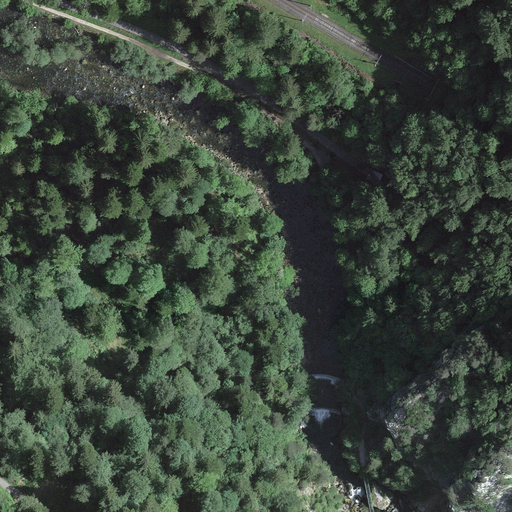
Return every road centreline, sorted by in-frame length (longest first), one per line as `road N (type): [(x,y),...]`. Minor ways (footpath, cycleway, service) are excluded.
road 1 (track): [(0,284),(66,299),(102,338),(114,333),(103,297),(35,223),(0,208)]
road 2 (track): [(46,511),(52,456),(0,393)]
